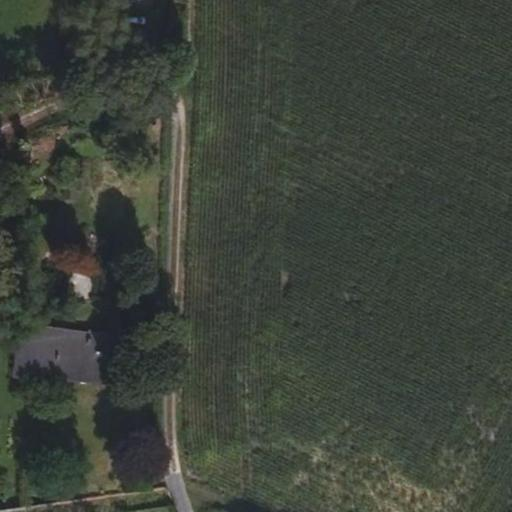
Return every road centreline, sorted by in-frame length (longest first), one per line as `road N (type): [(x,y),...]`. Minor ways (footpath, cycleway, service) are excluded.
road 1 (track): [(264,511),(169,464),(174,0)]
road 2 (track): [(0,181),(171,193)]
